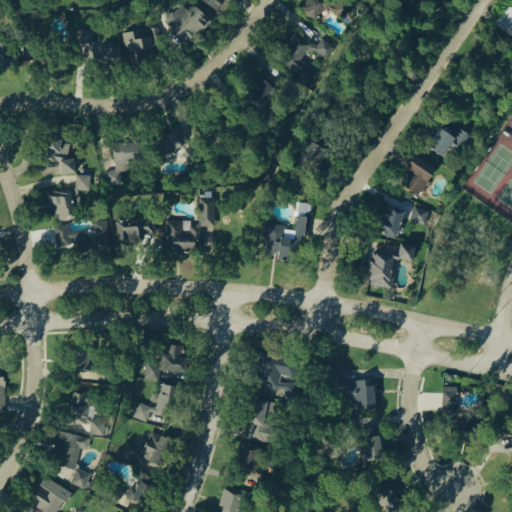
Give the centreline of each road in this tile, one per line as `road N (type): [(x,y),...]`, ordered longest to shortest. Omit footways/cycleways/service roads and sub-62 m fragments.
road 1 (residential): [(511,342),(284,297),(29,291)]
road 2 (residential): [(32,326),(150,322),(279,331),(511,374)]
road 3 (residential): [(315,335),(339,206),(483,0)]
road 4 (residential): [(0,160),(24,239),(33,377),(29,416),(0,482)]
road 5 (residential): [(0,104),(120,104),(166,93),(218,61),(264,0)]
road 6 (residential): [(183,511),(212,438),(230,294)]
road 7 (residential): [(454,511),(426,474),(412,435),(410,393),(423,324)]
